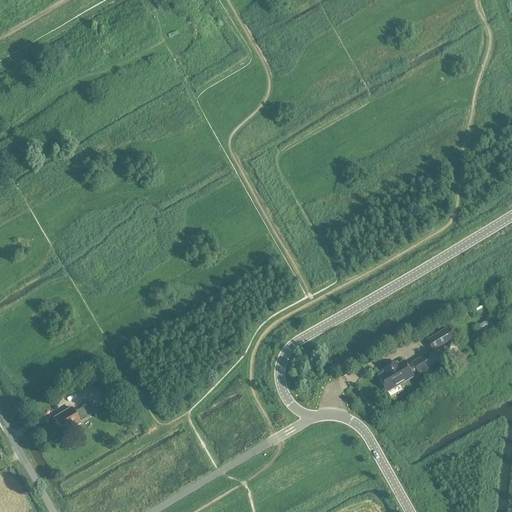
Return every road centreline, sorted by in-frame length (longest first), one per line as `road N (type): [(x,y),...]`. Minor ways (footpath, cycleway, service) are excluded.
road 1 (unknown): [(476,0),(491,45),(476,81),(453,218),(269,327),(250,367),(279,452),(197,511)]
road 2 (unclassified): [(409,511),(355,423),(311,415),(288,401),(283,358),(312,331),(511,216)]
road 3 (unknown): [(313,301),(227,146),(265,100),(269,74),(227,0)]
